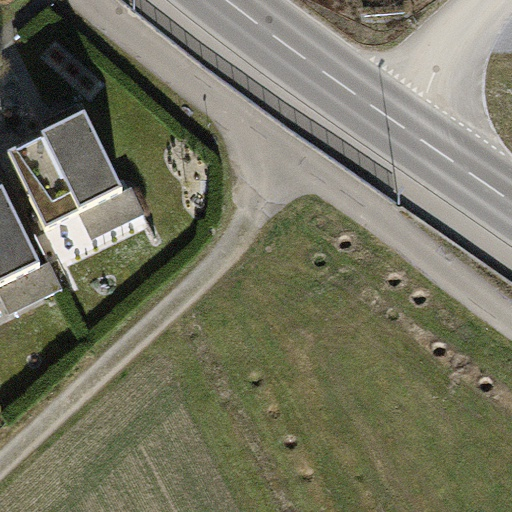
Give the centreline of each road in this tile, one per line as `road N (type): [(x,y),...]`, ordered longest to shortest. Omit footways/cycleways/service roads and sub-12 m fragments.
road 1 (track): [(0,467),(225,258),(293,154)]
road 2 (tertiary): [(227,0),(511,201)]
road 3 (track): [(401,124),(497,0)]
